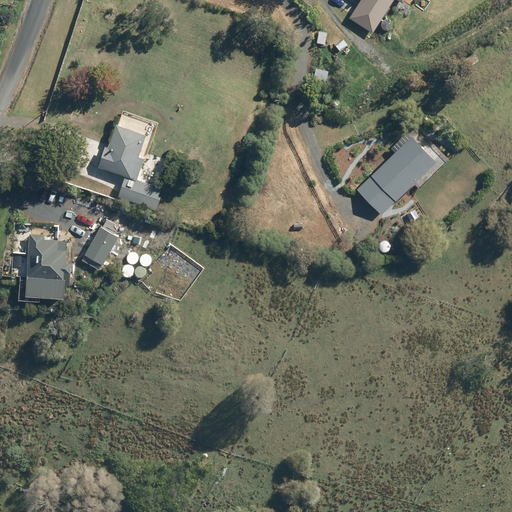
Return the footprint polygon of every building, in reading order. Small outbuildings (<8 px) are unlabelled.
[(359,0),(349,16),(370,30),(389,0),(359,0)] [(103,143),(96,165),(136,177),(143,156),(138,155),(145,131),(113,122),(106,144),(103,143)] [(357,187),(381,211),(432,159),(405,132),(389,149),(392,152),(357,187)] [(159,187),(124,176),(117,197),(153,208),(159,187)] [(82,253),(100,264),(116,236),(98,225),(82,253)] [(69,238),(25,237),(23,279),(18,279),(18,300),(37,300),(37,296),(67,297),(69,238)]
